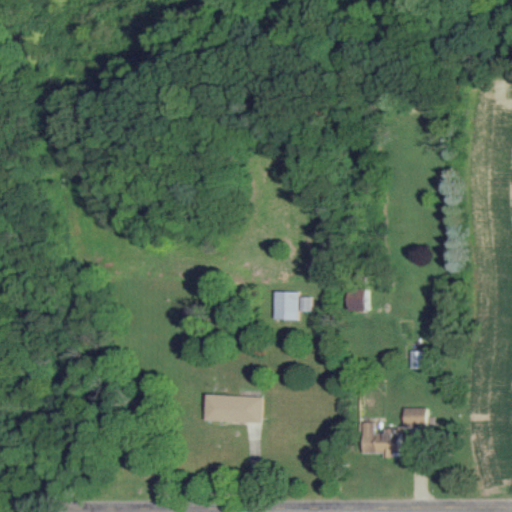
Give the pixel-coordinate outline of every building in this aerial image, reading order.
[(350,288),(350,310),(369,310),(369,288),(350,288)] [(298,320),(298,291),(275,291),(275,320),(298,320)] [(311,297),(302,297),(302,310),(311,310),(311,297)] [(424,368),(424,350),(408,350),(408,368),(424,368)] [(261,396),(204,394),(203,420),(260,422),(261,396)] [(424,425),(424,407),(402,407),(402,425),(424,425)] [(361,452),(399,452),(399,432),(373,432),(373,421),(361,421),(361,452)]
